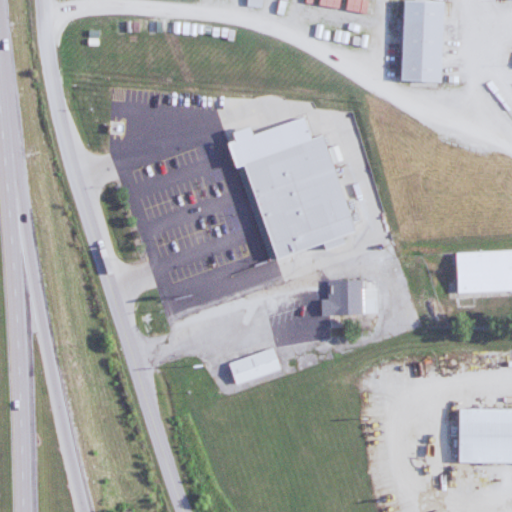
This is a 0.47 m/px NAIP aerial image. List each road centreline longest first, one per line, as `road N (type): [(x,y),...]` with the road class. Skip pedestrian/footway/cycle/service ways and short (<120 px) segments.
road 1 (residential): [(183,511),(128,361),(51,102),(40,0)]
road 2 (residential): [(511,150),(260,23),(88,6),(41,13)]
road 3 (trunk): [(18,511),(0,110)]
road 4 (trunk): [(86,511),(2,146)]
